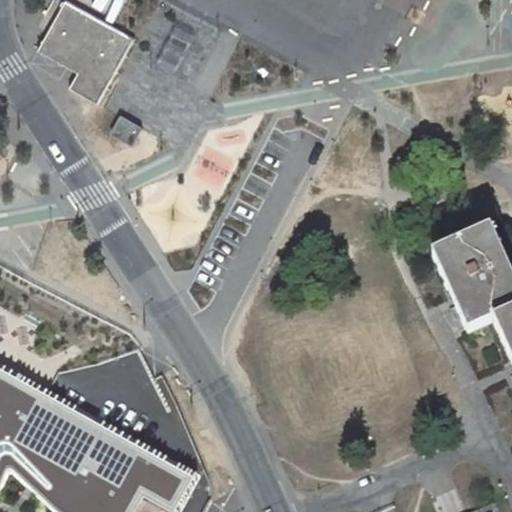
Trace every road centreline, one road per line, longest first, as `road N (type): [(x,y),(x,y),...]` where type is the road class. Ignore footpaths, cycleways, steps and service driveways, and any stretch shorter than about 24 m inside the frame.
road 1 (tertiary): [(0,10),(14,63),(198,349),(261,475)]
road 2 (residential): [(321,511),(463,445),(496,450),(511,488)]
road 3 (unknown): [(0,243),(198,349)]
